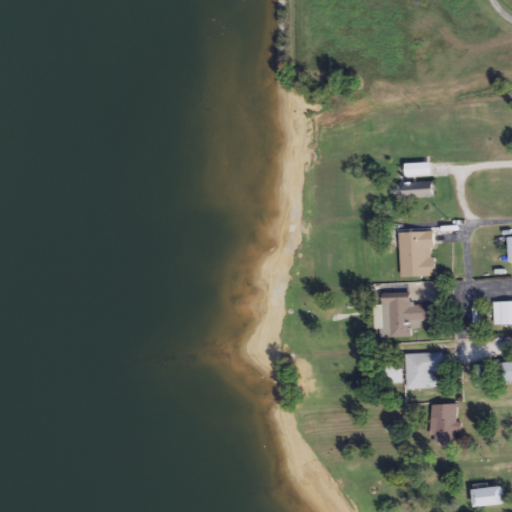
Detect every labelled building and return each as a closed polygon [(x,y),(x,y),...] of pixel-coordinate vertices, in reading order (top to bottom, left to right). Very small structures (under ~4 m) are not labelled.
[(436,197),(397,199),(396,180),(406,179),(405,162),(433,161),(434,178),(435,178),(436,197)] [(435,275),(400,276),(399,231),(434,230),(435,275)] [(411,337),(382,337),(382,293),(411,292),(411,304),(432,304),(432,328),(411,328),(411,337)] [(511,301),(511,323),(494,323),(494,301),(511,301)] [(407,388),(406,353),(442,353),(442,374),(440,374),(440,388),(407,388)] [(402,383),(385,383),(385,366),(402,366),(402,383)] [(457,404),(457,445),(431,445),(431,404),(457,404)] [(505,505),(475,507),(473,488),(503,485),(505,505)]
